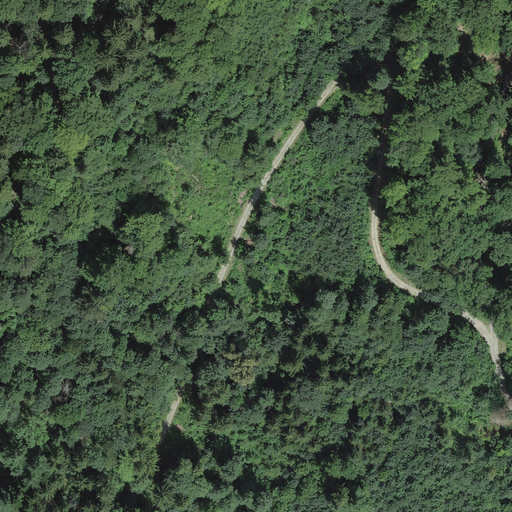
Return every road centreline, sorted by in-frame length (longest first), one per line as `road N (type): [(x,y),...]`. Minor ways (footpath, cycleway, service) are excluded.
road 1 (track): [(131,511),(258,192),(400,0)]
road 2 (track): [(414,0),(392,50),(375,240),(396,281),(472,318),(491,336)]
road 3 (track): [(511,78),(491,125),(483,175),(491,336),(511,406)]
road 4 (track): [(106,0),(0,212)]
